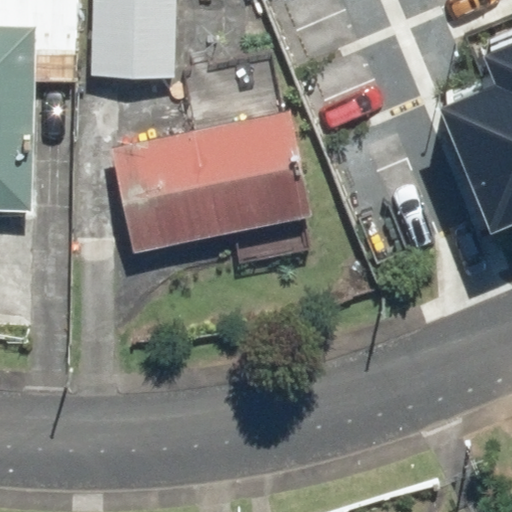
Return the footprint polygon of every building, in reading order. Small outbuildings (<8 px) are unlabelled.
[(67,55),(67,0),(0,0),(0,209),(21,210),(23,55),(67,55)] [(86,0),(85,71),(166,72),(167,0),(86,0)] [(371,0),(265,0),(323,145),(414,109),(371,0)] [(448,79),(492,195),(511,187),(511,24),(496,31),(506,57),(448,79)] [(283,112),(107,148),(129,253),(305,217),(283,112)]
